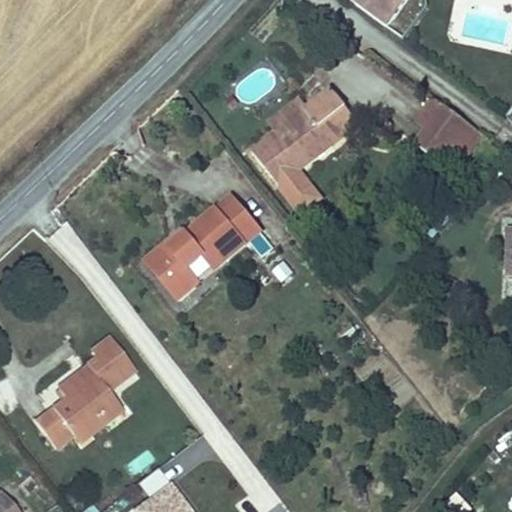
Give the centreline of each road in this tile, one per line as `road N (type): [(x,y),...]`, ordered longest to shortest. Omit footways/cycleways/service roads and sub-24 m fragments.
road 1 (unknown): [(23,195),(262,511)]
road 2 (tertiary): [(226,0),(0,217)]
road 3 (unknown): [(346,0),(511,130)]
